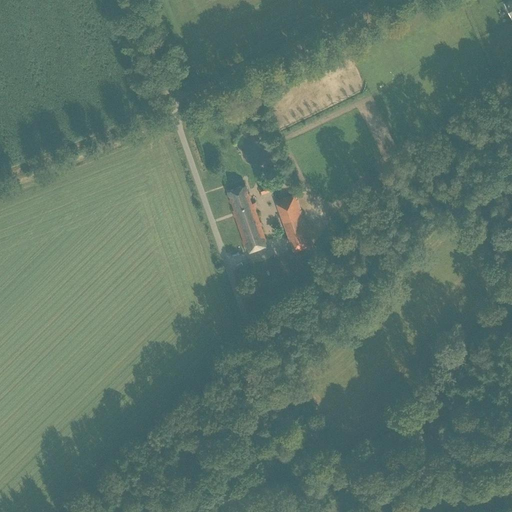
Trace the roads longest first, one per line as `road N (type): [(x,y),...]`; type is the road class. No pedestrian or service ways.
road 1 (unclassified): [(376,511),(274,397),(169,105)]
road 2 (unclassified): [(169,105),(385,0)]
road 3 (track): [(174,122),(0,191)]
